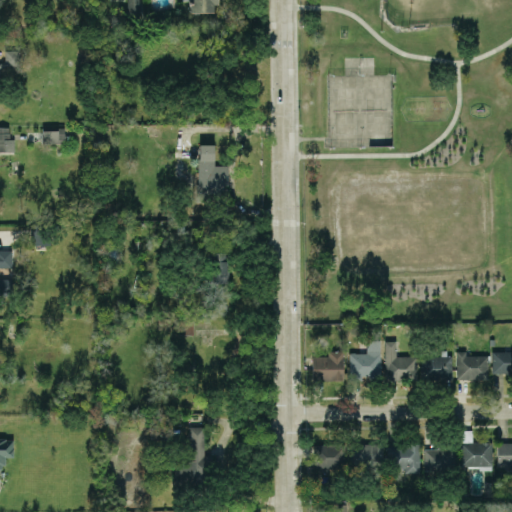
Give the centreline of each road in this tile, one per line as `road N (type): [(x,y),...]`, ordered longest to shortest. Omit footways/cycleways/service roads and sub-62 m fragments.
road 1 (tertiary): [(293,511),(287,0)]
road 2 (residential): [(511,409),(292,411)]
